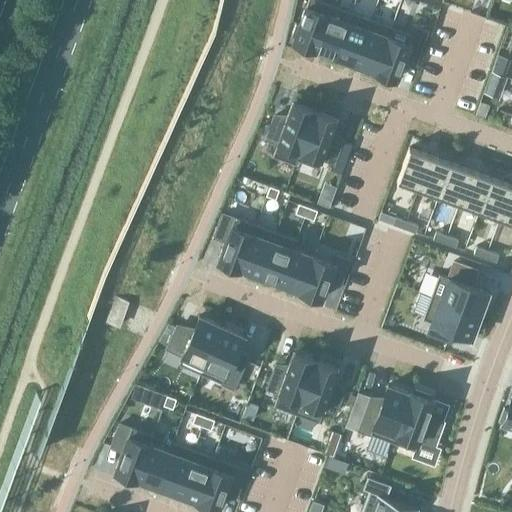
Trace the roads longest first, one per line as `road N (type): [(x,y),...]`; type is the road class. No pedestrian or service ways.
road 1 (residential): [(207,281),(487,384)]
road 2 (residential): [(293,66),(511,145)]
road 3 (primary): [(0,214),(77,0)]
road 4 (residential): [(450,511),(487,384)]
